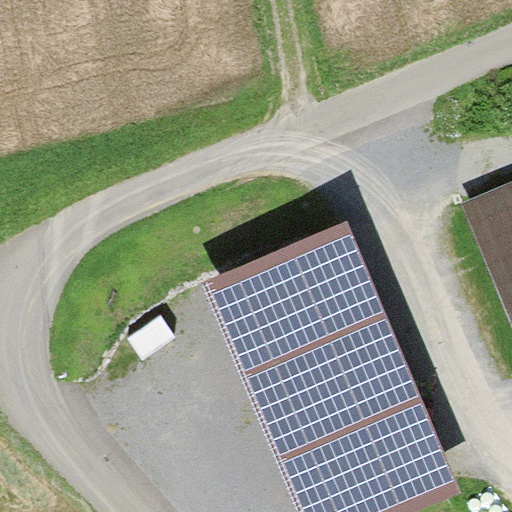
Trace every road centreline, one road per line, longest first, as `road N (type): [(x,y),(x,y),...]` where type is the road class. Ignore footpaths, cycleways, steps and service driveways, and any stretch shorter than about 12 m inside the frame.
road 1 (unclassified): [(511,36),(113,195),(6,259),(0,277)]
road 2 (unclassified): [(0,371),(115,511)]
